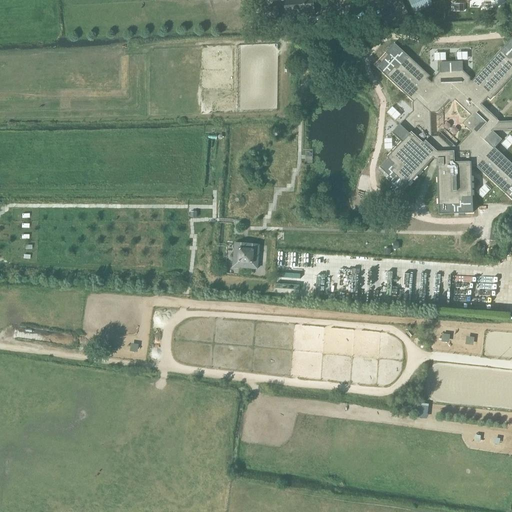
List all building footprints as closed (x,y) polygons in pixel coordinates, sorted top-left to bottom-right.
[(284,0),(286,17),(314,15),(312,0),(284,0)] [(408,0),(415,14),(432,6),(429,0),(408,0)] [(454,4),(453,12),(464,12),(464,5),(454,4)] [(268,20),(280,19),(279,5),(267,6),(268,20)] [(511,122),(501,122),(498,120),(492,114),(481,104),(488,97),(491,99),(511,75),(511,53),(509,51),(506,55),(501,51),(473,81),(470,81),(470,77),(463,71),(440,71),(434,78),(434,82),(431,82),(422,73),(424,71),(409,57),(403,64),(398,60),(392,66),(394,68),(387,76),(414,102),(413,103),(414,112),(400,126),(410,135),(388,158),(394,164),(392,167),(395,170),(393,172),(390,169),(389,170),(407,187),(434,158),(435,160),(438,160),(439,206),(464,204),(460,204),(460,201),(464,201),(464,197),(472,197),(471,165),(475,164),(506,192),(510,188),(511,190),(511,164),(492,145),(493,144),(485,137),(492,129),(511,128),(511,122)] [(260,173),(264,166),(257,162),(254,169),(256,170),(260,173)] [(500,229),(491,227),(489,240),(498,241),(500,229)] [(248,244),(235,243),(233,267),(258,269),(259,245),(253,245),(248,244)] [(450,332),(449,339),(467,341),(468,334),(450,332)]
